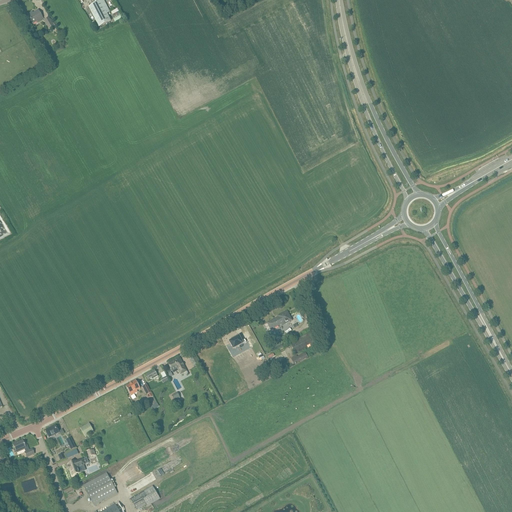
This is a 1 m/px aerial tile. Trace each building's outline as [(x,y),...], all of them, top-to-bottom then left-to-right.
[(89,8),(99,27),(111,21),(107,14),(110,12),(103,1),(89,8)] [(27,15),(30,20),(32,24),(37,21),(36,20),(41,17),(42,19),(42,18),(38,11),(32,14),(31,13),(27,15)] [(49,30),(54,26),(48,18),(43,21),(49,30)] [(511,198),(465,222),(511,312),(511,198)] [(267,323),(269,328),(271,330),(286,322),(286,324),(292,321),(290,316),(287,311),(278,316),(278,317),(267,323)] [(290,342),(295,354),(317,343),(312,332),(290,342)] [(239,336),(229,341),(233,349),(246,342),(245,339),(242,341),(239,336)] [(305,353),(298,357),(297,356),(291,359),(294,364),(307,357),(305,353)] [(168,364),(171,369),(172,371),(177,368),(181,375),(187,371),(180,358),(168,364)] [(152,379),(156,377),(157,380),(159,379),(157,375),(155,371),(146,376),(148,380),(151,378),(152,379)] [(161,379),(163,383),(164,383),(165,385),(170,382),(164,371),(160,373),(163,378),(161,379)] [(128,391),(131,396),(137,392),(137,391),(140,388),(138,385),(136,380),(131,383),(131,384),(126,387),(128,391)] [(143,387),(149,398),(153,396),(147,384),(143,387)] [(172,395),(175,402),(180,399),(177,393),(172,395)] [(80,428),(83,432),(85,437),(94,432),(89,423),(80,428)] [(45,431),(49,438),(60,432),(56,425),(45,431)] [(15,449),(16,453),(24,450),(26,452),(25,453),(27,457),(34,454),(32,449),(29,450),(27,445),(25,446),(22,440),(18,442),(12,444),(14,449),(15,449)] [(75,461),(68,464),(69,466),(68,466),(69,470),(70,470),(72,476),(80,473),(78,467),(85,464),(83,459),(76,462),(75,461)] [(107,473),(87,484),(83,486),(94,506),(117,493),(107,473)] [(152,486),(143,491),(131,499),(137,510),(146,504),(147,506),(160,499),(152,486)] [(124,511),(119,502),(111,507),(100,511),(124,511)]
